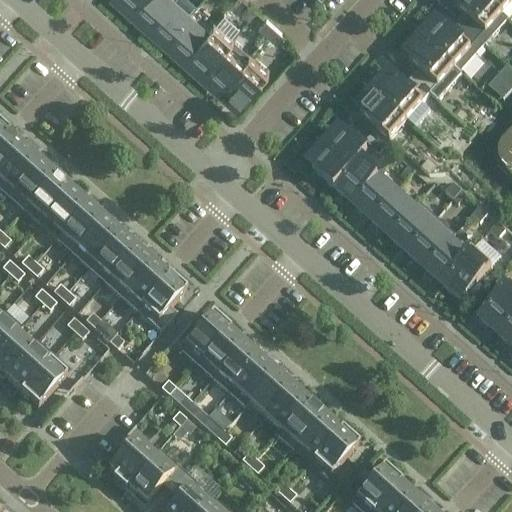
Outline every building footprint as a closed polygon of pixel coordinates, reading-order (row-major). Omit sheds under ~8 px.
[(154,19),(170,0),(138,0),(136,3),(135,2),(130,8),(140,17),(145,11),(153,18),(154,19)] [(172,35),(191,13),(176,0),(170,0),(154,19),(153,18),(148,24),(158,33),(163,27),(171,34),(172,35)] [(310,0),(324,12),(325,11),(315,1),(315,0),(310,0)] [(502,16),(483,0),(465,0),(458,8),(453,3),(451,5),(467,18),(460,27),(478,43),(484,48),(508,21),(502,16)] [(511,0),(483,0),(502,16),(511,4),(511,0)] [(189,51),(215,23),(214,22),(208,28),(191,13),(172,35),(171,34),(166,40),(176,49),(181,43),(189,50),(189,51)] [(267,36),(275,28),(266,21),(259,29),(267,36)] [(478,43),(460,27),(452,35),(437,21),(428,31),(434,36),(427,44),(421,39),(420,39),(460,75),(484,48),(478,43)] [(208,67),(233,39),(215,23),(189,51),(189,50),(184,56),(193,65),(199,59),(207,66),(208,67)] [(275,44),(283,35),(275,28),(267,36),(275,44)] [(225,83),(251,55),(249,54),(244,60),(228,46),(234,40),(233,39),(208,67),(207,66),(201,72),(211,81),(217,75),(225,82),(225,83)] [(460,75),(420,39),(412,49),(418,54),(411,62),(405,57),(403,58),(419,72),(412,80),(430,96),(436,102),(460,76),(460,75)] [(239,106),(269,71),(251,55),(225,83),(225,82),(219,88),(229,97),(235,91),(243,98),(237,104),(239,106)] [(504,101),(511,91),(511,71),(507,67),(489,87),(504,101)] [(422,104),(430,96),(412,80),(404,88),(389,74),(380,85),(386,90),(379,98),(373,92),(372,93),(406,124),(407,122),(415,130),(430,113),(422,106),(423,105),(422,104)] [(406,124),(372,93),(364,102),(370,108),(363,116),(357,110),(355,112),(389,143),(406,124)] [(0,143),(7,135),(8,136),(9,135),(0,126),(0,143)] [(340,129),(323,148),(351,173),(359,163),(368,154),(340,129)] [(0,175),(24,150),(8,136),(7,135),(0,143),(0,175)] [(351,173),(323,148),(306,167),(334,192),(335,191),(351,173)] [(0,192),(8,200),(40,164),(24,150),(0,175),(0,192)] [(428,162),(421,170),(429,178),(437,169),(428,162)] [(344,200),(350,194),(357,201),(358,202),(378,180),(359,163),(351,173),(335,191),(344,200)] [(24,214),(56,178),(40,164),(8,200),(24,214)] [(40,228),(72,193),(63,184),(65,182),(58,177),(56,179),(56,178),(24,214),(40,228)] [(376,218),(396,196),(378,180),(358,202),(357,201),(352,207),(362,216),(367,210),(375,217),(376,218)] [(461,194),(453,187),(445,195),(454,202),(461,194)] [(56,243),(88,207),(72,193),(40,228),(56,243)] [(394,233),(419,205),(418,204),(412,210),(396,196),(376,218),(375,217),(370,223),(380,232),(385,226),(393,233),(394,233)] [(412,249),(437,221),(419,205),(394,233),(393,233),(388,239),(398,248),(403,242),(411,249),(412,249)] [(72,257),(104,221),(95,213),(97,211),(91,206),(89,208),(88,207),(56,243),(72,257)] [(480,226),(488,217),(479,210),(472,218),(480,226)] [(88,271),(120,236),(104,221),(72,257),(88,271)] [(430,265),(455,237),(437,221),(412,249),(411,249),(406,255),(416,264),(421,258),(429,265),(430,265)] [(498,242),(506,233),(497,226),(490,234),(498,242)] [(105,286),(136,250),(137,248),(131,242),(129,244),(120,236),(88,271),(105,286)] [(11,244),(3,237),(0,240),(0,247),(4,251),(11,244)] [(447,281),(473,253),(472,252),(466,258),(450,244),(456,238),(455,237),(430,265),(429,265),(424,271),(434,280),(439,274),(447,281)] [(121,300),(152,265),(136,250),(105,286),(121,300)] [(492,270),(473,253),(447,281),(442,287),(452,296),(457,290),(465,297),(460,303),(461,304),(492,270)] [(21,267),(29,274),(35,266),(28,259),(21,267)] [(2,271),(10,279),(17,271),(9,264),(2,271)] [(121,300),(137,315),(169,278),(169,277),(168,278),(162,273),(152,265),(121,300)] [(43,273),(35,266),(29,274),(36,280),(43,273)] [(24,278),(17,271),(10,279),(17,285),(24,278)] [(137,315),(161,336),(178,317),(171,310),(186,293),(169,278),(137,315)] [(503,331),(511,321),(511,288),(509,286),(479,320),(489,329),(494,323),(502,330),(503,331)] [(53,295),(61,302),(68,295),(60,288),(53,295)] [(34,300),(42,307),(49,300),(41,293),(34,300)] [(75,302),(68,295),(61,302),(68,309),(75,302)] [(56,306),(49,300),(42,307),(50,314),(56,306)] [(0,354),(21,330),(5,316),(0,322),(0,354)] [(228,332),(229,333),(230,332),(212,316),(180,353),(197,368),(228,332)] [(93,331),(100,324),(92,317),(86,324),(93,331)] [(67,329),(74,336),(81,328),(73,321),(67,329)] [(511,321),(503,331),(502,330),(497,336),(507,345),(511,339),(511,321)] [(107,330),(100,324),(93,331),(100,338),(107,330)] [(89,335),(81,328),(74,336),(82,343),(89,335)] [(0,375),(6,380),(37,345),(37,344),(32,350),(17,336),(22,331),(21,330),(0,354),(0,375)] [(213,382),(244,346),(229,333),(228,332),(197,368),(213,382)] [(124,345),(116,338),(109,345),(117,353),(124,345)] [(21,396),(54,359),(37,345),(6,380),(21,394),(20,395),(21,396)] [(229,396),(260,361),(251,353),(253,351),(247,345),(245,347),(244,346),(213,382),(229,396)] [(54,359),(21,396),(38,411),(70,374),(54,359)] [(250,405),(276,375),(260,361),(229,396),(238,405),(243,400),(250,405)] [(266,420),(292,390),(284,382),(285,379),(279,374),(277,376),(276,375),(250,405),(266,420)] [(175,391),(167,384),(161,392),(169,399),(175,391)] [(282,434),(309,404),(292,390),(266,420),(282,434)] [(177,406),(185,413),(192,405),(184,399),(177,406)] [(293,454),(325,418),(324,418),(326,416),(320,410),(318,412),(309,404),(282,434),(277,440),(293,454)] [(199,412),(192,405),(185,413),(193,420),(199,412)] [(208,417),(223,432),(231,424),(215,409),(208,417)] [(187,423),(179,415),(172,423),(180,430),(187,423)] [(341,433),(340,432),(325,418),(293,454),(309,468),(341,433)] [(210,435),(217,442),(224,434),(216,427),(210,435)] [(359,447),(341,431),(340,432),(341,433),(309,468),(326,483),(359,447)] [(231,441),(224,434),(217,442),(225,449),(231,441)] [(127,489),(159,453),(154,458),(136,442),(109,472),(115,478),(112,482),(125,493),(128,490),(127,489)] [(170,495),(186,477),(159,453),(127,489),(128,490),(137,497),(134,501),(144,509),(147,505),(162,488),(170,495)] [(242,464),(249,470),(256,463),(248,456),(242,464)] [(264,470),(256,463),(249,470),(257,477),(264,470)] [(358,511),(375,511),(400,484),(383,469),(351,505),(358,511)] [(202,511),(213,501),(186,477),(170,495),(178,503),(169,511),(202,511)] [(404,511),(416,499),(400,486),(401,485),(400,484),(375,511),(404,511)] [(282,499),(288,492),(281,485),(274,492),(282,499)] [(296,499),(288,492),(282,499),(289,506),(296,499)] [(429,511),(423,506),(424,504),(418,498),(416,500),(416,499),(404,511),(429,511)] [(224,511),(213,501),(202,511),(224,511)]
